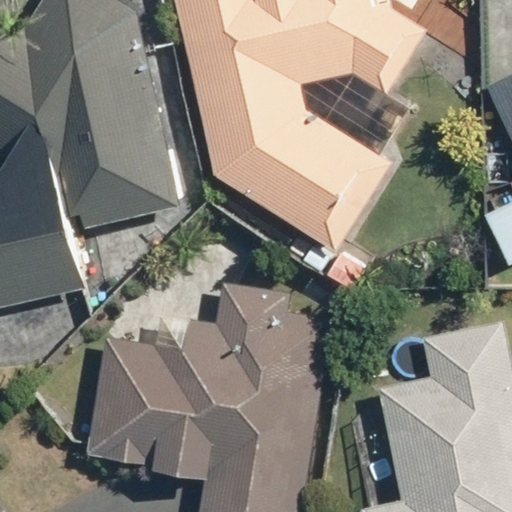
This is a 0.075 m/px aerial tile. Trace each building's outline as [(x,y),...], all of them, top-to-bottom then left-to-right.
[(188,205),(144,6),(134,0),(49,0),(38,14),(0,20),(0,148),(13,156),(16,167),(0,171),(0,307),(101,285),(88,227),(188,205)] [(186,0),(222,172),(346,252),(401,157),(316,110),(313,81),(354,72),(392,92),(433,22),(392,2),(392,0),(186,0)] [(511,246),(511,200),(494,209),(511,246)] [(312,511),(340,318),(300,311),(303,290),(231,279),(225,322),(167,313),(163,344),(113,337),(97,451),(167,461),(166,471),(217,478),(212,511),(312,511)] [(511,511),(511,324),(510,315),(430,332),(437,374),(389,383),(393,406),(361,412),(373,506),(369,511),(511,511)]
